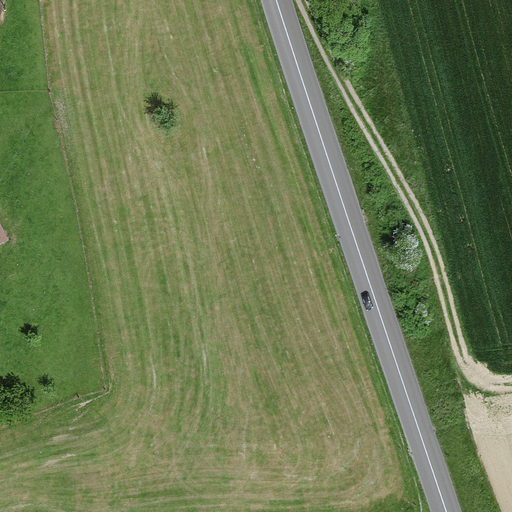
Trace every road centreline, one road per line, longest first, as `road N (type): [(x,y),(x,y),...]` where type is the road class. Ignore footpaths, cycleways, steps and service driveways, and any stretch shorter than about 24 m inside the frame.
road 1 (tertiary): [(277,0),(448,511)]
road 2 (track): [(511,383),(481,378),(466,365),(425,231),(303,0)]
